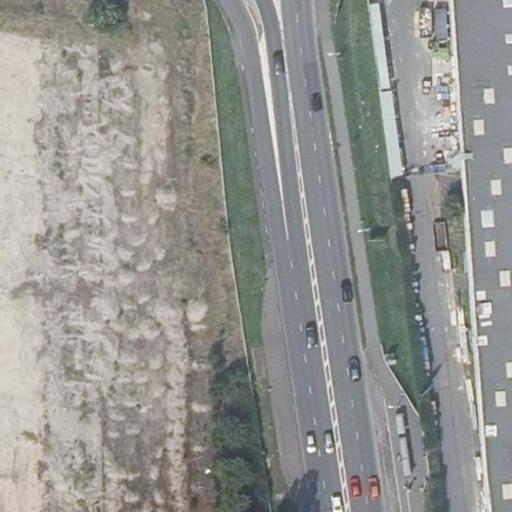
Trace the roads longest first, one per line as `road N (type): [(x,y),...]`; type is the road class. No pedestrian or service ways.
road 1 (tertiary): [(307,239),(347,508)]
road 2 (tertiary): [(229,0),(249,47),(274,205),(307,239)]
road 3 (tertiary): [(282,34),(307,239)]
